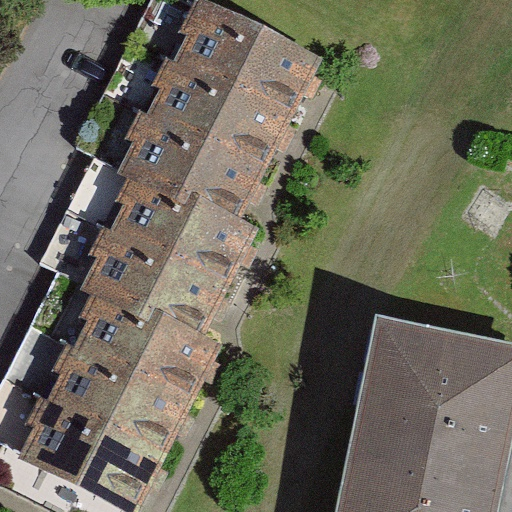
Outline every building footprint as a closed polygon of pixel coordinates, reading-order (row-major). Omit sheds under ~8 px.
[(323,72),(202,13),(172,78),(290,135),(323,72)] [(266,186),(290,135),(172,78),(148,131),(266,186)] [(241,239),(266,186),(148,131),(125,182),(134,186),(127,197),(191,227),(196,217),(241,239)] [(127,197),(101,258),(224,316),(262,243),(241,239),(196,217),(191,227),(127,197)] [(206,354),(224,316),(101,258),(84,294),(96,300),(85,324),(157,358),(167,336),(206,354)] [(85,324),(59,376),(183,436),(219,361),(206,354),(167,336),(157,358),(85,324)] [(503,511),(511,473),(511,356),(380,329),(341,511),(503,511)] [(36,423),(160,483),(183,436),(59,376),(36,423)] [(13,471),(97,511),(145,511),(160,483),(36,423),(13,471)]
